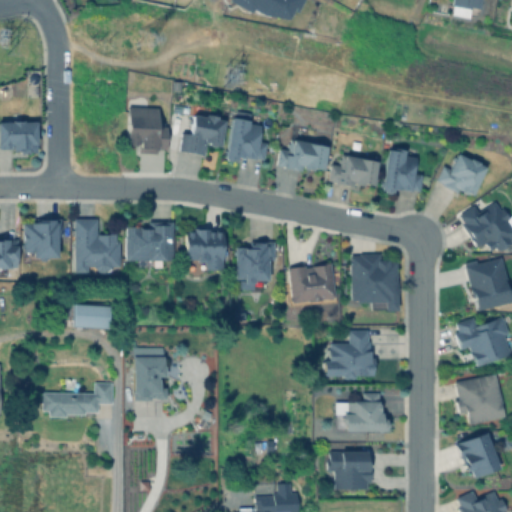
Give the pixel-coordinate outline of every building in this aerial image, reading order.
[(300,0),(225,0),(249,13),(252,7),(283,23),(290,10),(294,13),(300,0)] [(449,0),(447,15),(465,18),(467,7),(476,9),(477,0),(449,0)] [(164,126),(155,126),(156,107),(124,106),(123,144),(134,144),(133,152),(155,153),(155,149),(163,149),(164,126)] [(217,146),(222,118),(190,113),(186,133),(178,132),(175,151),(201,155),(202,144),(217,146)] [(256,141),(259,123),(228,118),(222,155),(261,162),(264,142),(256,141)] [(0,150),(34,150),(33,120),(0,121),(0,150)] [(325,146),(287,138),(284,149),(276,148),(272,165),(296,171),(297,165),(319,170),(325,146)] [(415,194),(419,175),(411,173),(414,157),(402,155),(403,151),(385,148),(377,187),(415,194)] [(433,181),(469,197),(483,165),(454,152),(448,168),(440,164),(433,181)] [(374,160),(338,154),(336,164),(327,163),(324,180),(370,187),(374,160)] [(472,247),(480,242),(486,253),(511,238),(511,232),(495,200),(475,211),(471,205),(454,214),(472,247)] [(94,218),(70,218),(70,272),(116,273),(116,233),(94,233),(94,218)] [(20,220),(19,251),(30,251),(29,256),(55,257),(56,220),(20,220)] [(170,221),(149,220),(149,227),(122,226),(121,259),(169,260),(170,221)] [(182,229),(181,258),(201,259),(201,269),(218,270),(220,230),(182,229)] [(0,236),(0,267),(14,268),(14,236),(0,236)] [(264,280),(264,259),(271,259),(271,243),(232,243),(232,279),(237,279),(237,289),(250,289),(250,280),(264,280)] [(382,302),(382,310),(394,310),(394,260),(376,260),(376,254),(347,254),(347,302),(382,302)] [(472,310),(509,302),(498,255),(461,264),(472,310)] [(332,298),(328,262),(285,267),(288,302),(332,298)] [(71,326),(106,327),(107,305),(72,303),(71,326)] [(511,352),(511,351),(510,344),(504,346),(501,334),(504,333),(500,316),(472,324),(470,317),(450,322),(457,349),(466,346),(471,364),(511,352)] [(320,375),(366,376),(367,329),(345,329),(345,342),(325,342),(325,360),(320,360),(320,375)] [(161,355),(128,356),(129,399),(162,399),(161,386),(156,386),(156,377),(161,376),(161,355)] [(465,423),(501,417),(493,373),(451,381),(456,413),(463,412),(465,423)] [(39,391),(38,413),(94,414),(95,402),(109,403),(110,382),(91,382),(91,392),(39,391)] [(495,468),(483,432),(453,442),(465,478),(495,468)] [(365,488),(365,450),(325,451),(325,470),(330,470),(330,488),(365,488)] [(251,492),(272,492),(271,476),(250,477),(251,492)] [(288,482),(274,482),(274,494),(251,494),(251,511),(294,511),(294,492),(288,492),(288,482)] [(452,497),(457,511),(500,511),(501,511),(493,489),(474,497),(471,489),(452,497)]
